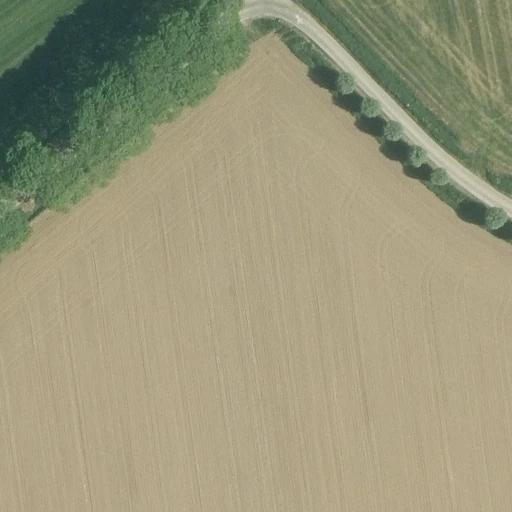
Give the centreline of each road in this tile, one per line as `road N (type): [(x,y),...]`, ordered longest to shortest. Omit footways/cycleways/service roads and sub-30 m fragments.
road 1 (unclassified): [(262,0),(318,35),(430,152),(511,212)]
road 2 (unclassified): [(0,212),(243,0)]
